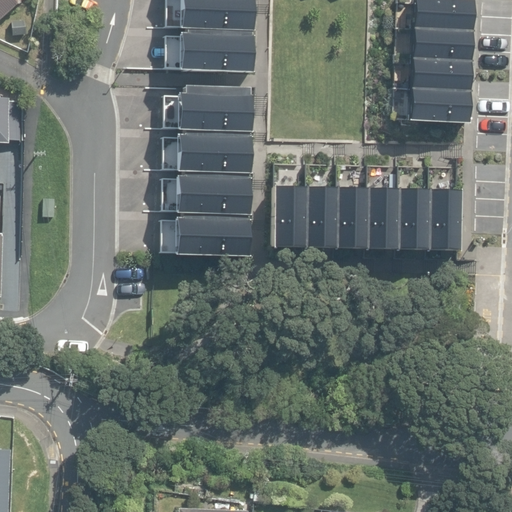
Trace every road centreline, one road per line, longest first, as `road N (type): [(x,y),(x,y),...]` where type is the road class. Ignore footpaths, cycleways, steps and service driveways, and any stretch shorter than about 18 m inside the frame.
road 1 (residential): [(510,434),(72,421)]
road 2 (residential): [(88,123),(83,277),(54,320),(0,329)]
road 3 (residential): [(112,0),(88,123)]
